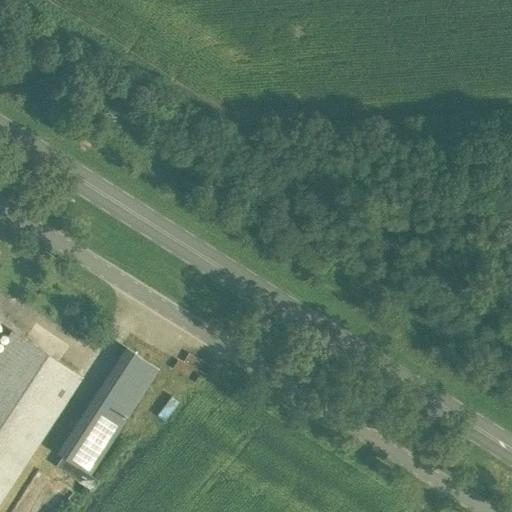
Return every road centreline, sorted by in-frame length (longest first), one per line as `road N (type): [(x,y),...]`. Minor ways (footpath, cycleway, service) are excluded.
road 1 (primary): [(511,446),(0,126)]
road 2 (unclassified): [(490,511),(0,204)]
